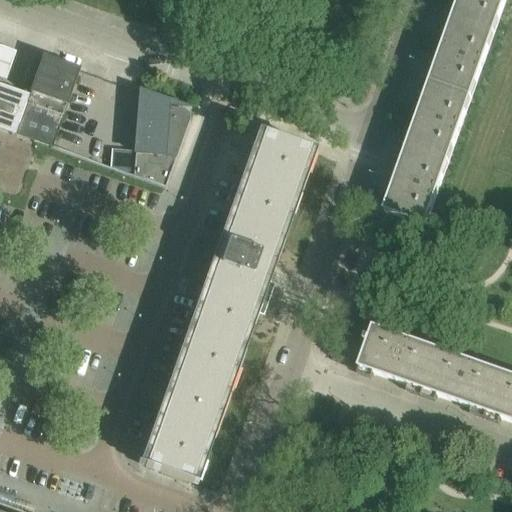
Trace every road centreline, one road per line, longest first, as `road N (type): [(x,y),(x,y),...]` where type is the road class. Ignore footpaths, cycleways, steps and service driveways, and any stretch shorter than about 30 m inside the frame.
road 1 (residential): [(371,138),(0,5)]
road 2 (residential): [(288,375),(371,138)]
road 3 (residential): [(511,453),(288,375)]
road 4 (residential): [(371,138),(420,0)]
road 5 (residential): [(239,511),(288,375)]
